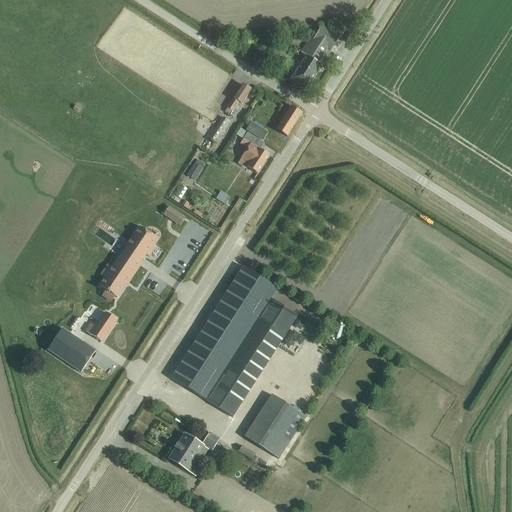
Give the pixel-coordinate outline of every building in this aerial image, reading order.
[(308,87),(321,66),(318,64),(327,48),(330,50),(338,35),(320,25),(312,39),(311,39),(299,60),(303,62),(292,80),(304,88),(308,87)] [(243,84),(226,109),(232,112),(234,114),(240,104),(241,105),(251,90),(243,84)] [(292,129),(302,113),(291,106),(281,122),(276,130),(287,137),(292,129)] [(225,119),(211,141),(216,144),(230,122),(225,119)] [(246,131),(263,141),(268,133),(251,123),(246,131)] [(240,128),(235,135),(243,140),(251,144),(247,150),(241,159),(245,162),(249,165),(247,169),(257,175),(269,156),(259,150),(263,144),(257,140),(247,133),(240,128)] [(194,165),(187,176),(193,181),(201,169),(194,165)] [(219,206),(226,198),(217,191),(211,199),(219,206)] [(184,201),(181,206),(188,210),(191,206),(184,201)] [(169,207),(163,216),(180,227),(185,218),(169,207)] [(99,287),(105,291),(106,291),(106,292),(107,293),(109,295),(109,294),(110,294),(115,297),(115,298),(117,299),(124,287),(146,255),(149,257),(152,252),(155,248),(152,246),(154,243),(157,239),(139,227),(119,257),(112,268),(105,279),(99,287)] [(106,236),(102,250),(118,255),(122,241),(106,236)] [(193,345),(171,379),(205,401),(206,401),(232,418),(252,388),(297,317),(271,300),(277,289),(259,278),(243,267),(231,286),(193,345)] [(75,321),(80,325),(87,315),(83,311),(75,321)] [(91,325),(86,332),(101,343),(116,320),(106,313),(96,328),(91,325)] [(62,329),(47,351),(59,359),(81,373),(95,352),(62,329)] [(79,385),(94,395),(100,387),(85,377),(79,385)] [(271,396),(244,438),(251,442),(278,459),(279,460),(289,443),(305,417),(299,414),(271,396)] [(168,459),(196,477),(201,469),(199,468),(204,461),(202,460),(208,450),(211,452),(219,440),(209,433),(202,445),(185,434),(168,459)] [(238,452),(251,460),(251,461),(255,454),(242,446),(238,452)]
